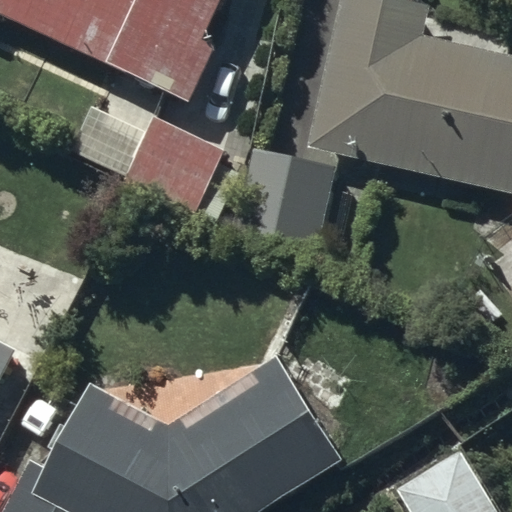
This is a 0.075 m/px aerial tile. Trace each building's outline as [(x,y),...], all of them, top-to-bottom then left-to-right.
[(0,0),(0,6),(192,95),(236,0),(0,0)] [(434,1),(428,0),(344,0),(313,145),(511,187),(511,49),(428,31),(434,1)] [(229,146),(159,111),(128,174),(198,209),(229,146)] [(323,247),(342,162),(257,142),(234,226),(323,247)] [(0,390),(23,345),(0,333),(0,390)] [(170,425),(95,382),(38,492),(80,511),(255,511),(345,455),(284,357),(170,425)] [(406,484),(421,511),(502,511),(467,450),(406,484)]
